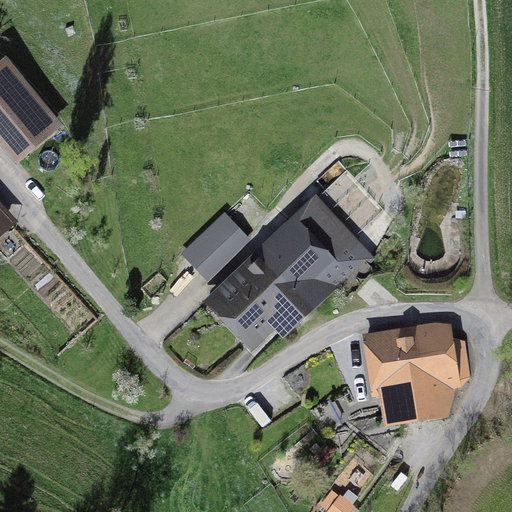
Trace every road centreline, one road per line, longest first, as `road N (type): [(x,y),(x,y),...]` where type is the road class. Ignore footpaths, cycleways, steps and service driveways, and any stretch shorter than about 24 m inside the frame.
road 1 (unclassified): [(0,178),(166,372),(201,398),(264,374),(353,320),(483,313),(479,382),(410,511)]
road 2 (track): [(483,313),(478,0)]
